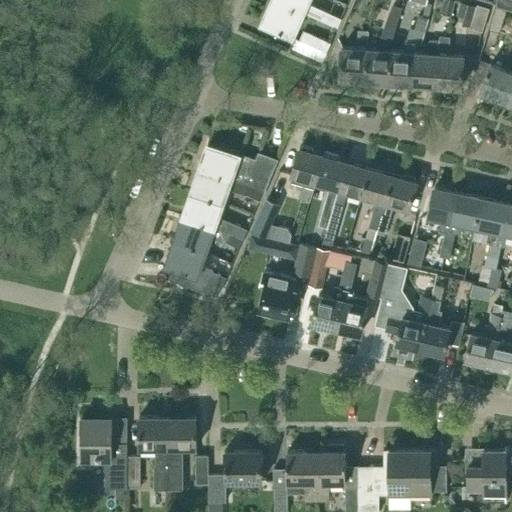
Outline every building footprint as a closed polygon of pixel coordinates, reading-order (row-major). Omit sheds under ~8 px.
[(305,12),(278,0),(272,0),(262,22),(294,37),(305,12)] [(338,27),(342,18),(309,3),(310,0),(278,0),(305,12),(338,27)] [(444,0),(441,12),(452,14),(455,0),(444,0)] [(476,7),(461,1),(456,15),(472,20),(476,7)] [(490,8),(478,4),(470,27),(482,31),(490,8)] [(490,28),(501,31),(507,9),(496,6),(490,28)] [(385,24),(382,37),(382,38),(392,41),(393,39),(400,12),(392,10),(388,25),(385,24)] [(418,15),(414,29),(425,31),(428,17),(424,16),(420,15),(418,15)] [(425,31),(414,29),(411,28),(407,42),(406,42),(405,52),(393,51),(391,81),(413,83),(416,52),(416,44),(421,45),(425,31)] [(332,42),(304,30),(300,39),(298,37),(293,47),(296,48),(323,61),(332,42)] [(366,79),(368,49),(369,32),(360,31),(358,49),(343,47),(341,78),(366,79)] [(441,37),(440,54),(438,85),(462,87),(464,56),(449,55),(450,37),(447,37),(441,37)] [(393,51),(391,51),(392,41),(382,38),(381,50),(368,49),(366,79),(391,81),(393,51)] [(429,39),(428,53),(416,52),(413,83),(438,85),(441,40),(429,39)] [(480,91),(502,100),(511,76),(511,71),(491,63),(480,91)] [(511,76),(502,100),(511,103),(511,76)] [(280,158),(258,151),(256,158),(209,141),(200,167),(233,179),(236,179),(250,185),(265,191),(280,158)] [(316,181),(317,181),(325,154),(300,147),(292,174),(291,179),(295,179),(298,188),(302,189),(299,197),(311,200),(316,181)] [(339,188),(340,188),(348,161),(325,154),(317,181),(339,188)] [(348,161),(340,188),(339,188),(336,198),(337,199),(330,223),(338,225),(348,190),(363,195),(371,167),(348,161)] [(261,200),(265,191),(250,185),(236,179),(233,179),(200,167),(192,191),(224,203),(229,188),(261,200)] [(376,233),(378,233),(395,174),(371,167),(363,195),(377,199),(369,227),(370,227),(363,251),(371,253),(372,250),(376,233)] [(386,235),(387,231),(395,204),(410,208),(417,181),(395,174),(378,233),(386,235)] [(442,242),(448,243),(453,244),(456,232),(456,230),(452,229),(460,191),(435,186),(429,215),(443,218),(439,232),(444,233),(442,242)] [(228,232),(244,238),(248,229),(220,216),(224,203),(192,191),(183,216),(216,227),(228,232)] [(460,191),(452,229),(456,230),(456,232),(461,233),(463,223),(476,226),(483,196),(460,191)] [(324,213),(325,213),(322,221),(330,223),(337,199),(336,198),(328,196),(324,213)] [(490,242),(488,252),(500,254),(502,245),(503,240),(498,239),(506,201),(483,196),(476,226),(489,228),(486,242),(490,242)] [(272,223),(280,204),(268,198),(252,231),(266,235),(290,241),(292,235),(288,228),(272,223)] [(502,245),(505,245),(506,243),(511,244),(511,202),(506,201),(498,239),(503,240),(502,245)] [(212,237),(226,242),(226,241),(240,247),(244,238),(228,232),(216,227),(183,216),(175,240),(207,251),(212,237)] [(270,253),(273,238),(252,233),(249,248),(270,253)] [(399,233),(398,234),(392,259),(404,261),(411,236),(399,233)] [(414,237),(408,262),(421,266),(427,240),(414,237)] [(209,281),(222,287),(227,276),(213,270),(213,268),(203,264),(207,251),(175,240),(166,264),(173,267),(170,278),(194,286),(206,290),(209,281)] [(450,271),(453,258),(451,258),(453,244),(448,243),(442,242),(439,255),(445,257),(442,269),(450,271)] [(300,243),(293,273),(311,276),(312,276),(318,247),(300,243)] [(331,249),(318,247),(312,276),(311,276),(309,285),(310,285),(324,288),(329,263),(331,249)] [(486,265),(491,266),(489,280),(488,285),(497,288),(502,268),(497,267),(500,254),(488,252),(486,265)] [(383,297),(391,262),(377,259),(368,293),(383,297)] [(351,261),(347,260),(345,268),(344,275),(353,277),(355,277),(358,262),(351,261)] [(397,342),(421,347),(427,321),(433,298),(432,297),(422,295),(419,310),(414,309),(415,306),(402,287),(407,266),(391,262),(383,297),(376,325),(388,328),(388,329),(399,332),(397,342)] [(489,280),(491,266),(486,265),(483,265),(479,278),(489,280)] [(265,271),(263,282),(266,283),(260,308),(290,315),(296,290),(292,289),(295,278),(265,271)] [(337,286),(335,296),(320,292),(313,322),(337,328),(346,288),(350,289),(352,289),(355,277),(344,275),(341,287),(337,286)] [(352,289),(350,289),(346,288),(337,328),(361,333),(368,304),(366,303),(367,299),(352,295),(353,290),(352,289)] [(445,353),(447,343),(459,346),(464,322),(453,319),(451,327),(439,324),(442,310),(439,310),(441,300),(433,298),(427,321),(421,347),(445,353)] [(495,303),(493,312),(501,314),(503,305),(495,303)] [(502,315),(491,363),(511,368),(511,340),(509,340),(511,327),(511,311),(504,309),(503,309),(502,315)] [(473,332),(467,358),(491,363),(502,315),(501,314),(493,312),(490,312),(489,318),(490,318),(489,324),(486,324),(484,334),(473,332)] [(127,487),(127,431),(113,431),(113,415),(83,416),(83,459),(106,459),(105,487),(127,487)] [(139,415),(139,447),(156,447),(156,464),(154,464),(154,489),(169,489),(169,415),(139,415)] [(197,415),(169,415),(169,489),(181,489),(181,465),(181,447),(197,447),(197,415)] [(350,511),(360,511),(359,465),(347,465),(347,460),(345,460),(345,443),(326,443),(326,449),(317,449),(318,500),(329,499),(329,482),(346,482),(346,511),(350,511)] [(463,485),(463,497),(471,497),(471,490),(484,490),(484,493),(506,493),(506,464),(511,463),(511,445),(505,446),(505,449),(478,449),(478,465),(468,465),(468,485),(463,485)] [(209,473),(209,483),(209,501),(226,501),(226,481),(262,481),(262,449),(226,449),(226,473),(209,473)] [(289,467),(275,468),(275,511),(288,511),(288,493),(304,493),(304,500),(317,500),(317,449),(289,449),(289,467)] [(379,511),(379,494),(412,494),(411,449),(384,449),(384,465),(359,465),(360,511),(379,511)] [(437,465),(437,449),(411,449),(412,494),(432,493),(432,490),(448,490),(448,465),(437,465)] [(128,455),(129,483),(141,483),(141,455),(128,455)] [(209,455),(198,455),(198,483),(209,483),(209,473),(209,455)] [(222,511),(222,502),(210,502),(209,511),(222,511)]
